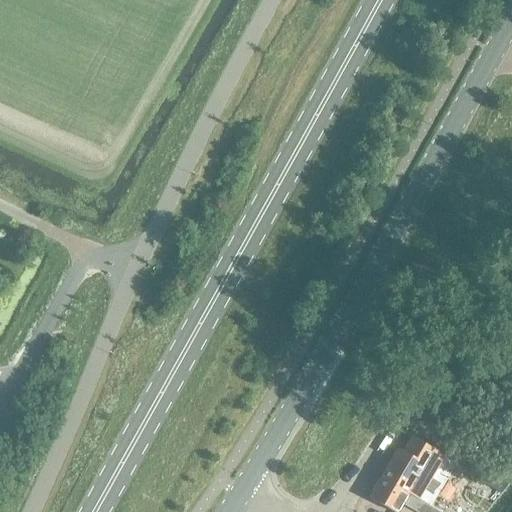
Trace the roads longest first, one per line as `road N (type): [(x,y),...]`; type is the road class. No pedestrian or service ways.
road 1 (primary): [(376,0),(90,511)]
road 2 (tertiary): [(239,491),(511,17)]
road 3 (unclassified): [(29,511),(142,247)]
road 4 (unclassified): [(142,247),(271,0)]
road 5 (unclassified): [(0,401),(82,263),(142,247)]
